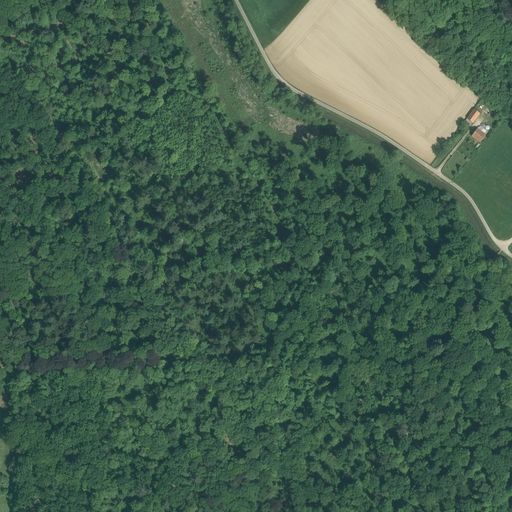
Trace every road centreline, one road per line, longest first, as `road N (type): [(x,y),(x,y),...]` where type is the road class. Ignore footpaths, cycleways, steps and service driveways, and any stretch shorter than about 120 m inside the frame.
road 1 (unclassified): [(511,254),(458,188),(376,131),(281,81),(236,0)]
road 2 (track): [(19,511),(0,337)]
